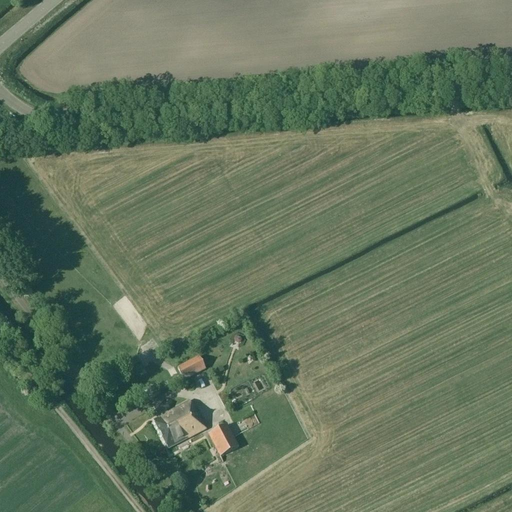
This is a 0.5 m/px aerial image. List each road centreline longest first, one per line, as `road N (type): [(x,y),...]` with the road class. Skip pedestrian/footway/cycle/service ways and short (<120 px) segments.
road 1 (unclassified): [(511,83),(81,122),(39,117),(0,91)]
road 2 (track): [(0,337),(140,511)]
